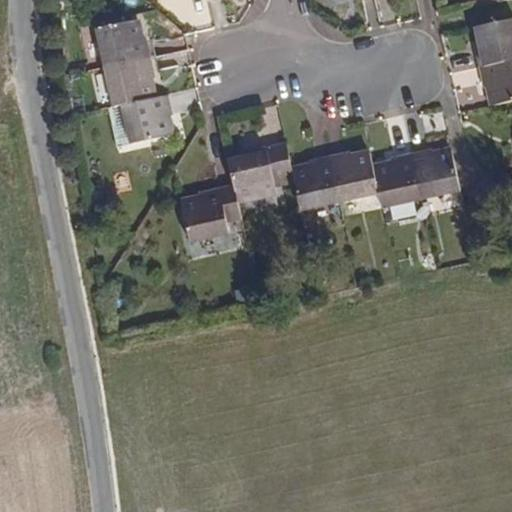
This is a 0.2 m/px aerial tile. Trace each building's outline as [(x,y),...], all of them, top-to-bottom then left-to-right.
[(142,38),(137,18),(93,28),(103,70),(152,59),(147,37),(142,38)] [(511,59),(511,18),(475,27),(479,45),(473,46),(478,68),(511,59)] [(156,99),(152,80),(156,79),(152,59),(103,70),(111,109),(123,106),(156,99)] [(511,100),(511,59),(478,68),(482,86),(490,85),(494,104),(511,100)] [(167,116),(172,115),(168,96),(156,99),(123,106),(131,144),(172,135),(167,116)] [(376,190),(371,170),(368,157),(349,161),(346,147),(328,151),(338,198),(376,190)] [(291,184),(289,174),(284,148),(245,156),(246,162),(228,166),(233,191),(237,208),(275,200),(273,188),(291,184)] [(338,198),(328,151),(308,156),(311,170),(289,174),(291,184),(296,207),(338,198)] [(457,184),(451,153),(432,157),(431,152),(409,157),(417,193),(457,184)] [(417,193),(409,157),(391,161),(392,166),(371,170),(376,190),(378,201),(417,193)] [(241,226),(237,208),(233,191),(199,198),(200,203),(180,207),(188,247),(229,239),(227,229),(241,226)]
